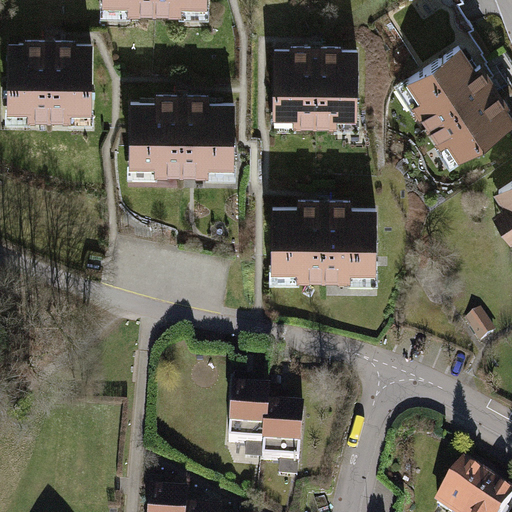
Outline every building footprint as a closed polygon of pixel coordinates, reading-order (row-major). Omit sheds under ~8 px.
[(100,0),(100,1),(126,1),(126,9),(177,10),(177,3),(203,3),(203,0),(100,0)] [(22,44),(6,44),(6,107),(25,107),(25,115),(67,116),(67,108),(88,108),(88,43),(72,43),(72,40),(22,39),(22,44)] [(511,126),(511,122),(461,44),(397,86),(449,167),(511,126)] [(288,49),(271,49),(271,114),(291,114),(291,122),(333,122),(333,114),(353,113),(353,50),(336,50),(336,45),(288,46),(288,49)] [(153,101),(127,101),(127,162),(151,162),(151,170),(205,171),(205,163),(231,163),(231,102),(204,101),(204,95),(153,95),(153,101)] [(511,178),(496,189),(505,203),(498,207),(511,227),(511,178)] [(295,207),(270,207),(270,267),(293,267),(293,276),(347,276),(347,268),(372,268),(372,207),(347,207),(347,200),(295,200),(295,207)] [(482,308),(464,319),(479,343),(497,331),(482,308)] [(266,391),(229,389),(225,442),(262,444),(265,406),(266,391)] [(299,409),(265,406),(262,444),(261,459),(295,461),(299,409)] [(498,511),(509,495),(459,463),(434,502),(439,505),(448,511),(498,511)] [(183,495),(147,492),(144,511),(181,511),(181,509),(183,495)]
